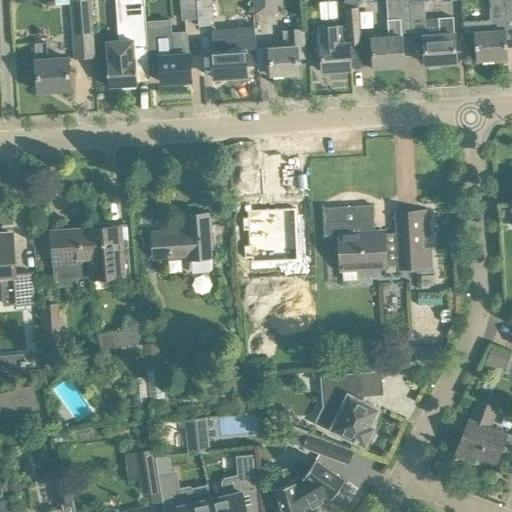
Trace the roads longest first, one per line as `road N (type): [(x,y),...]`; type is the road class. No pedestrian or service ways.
road 1 (residential): [(470,108),(0,142)]
road 2 (residential): [(470,108),(479,316),(399,479)]
